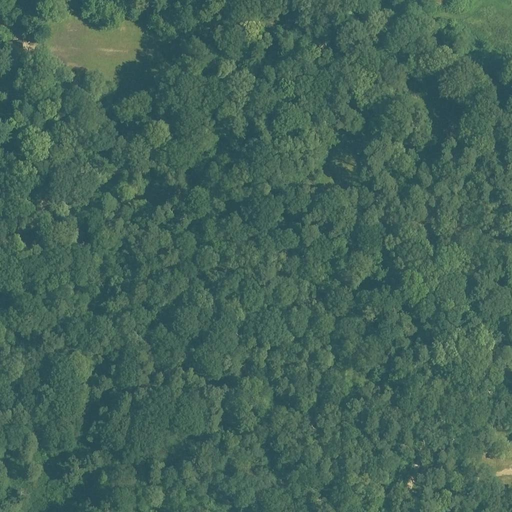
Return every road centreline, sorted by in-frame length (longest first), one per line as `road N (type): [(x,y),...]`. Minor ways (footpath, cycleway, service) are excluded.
road 1 (track): [(215,40),(365,22),(511,78)]
road 2 (track): [(393,511),(420,456),(495,347)]
